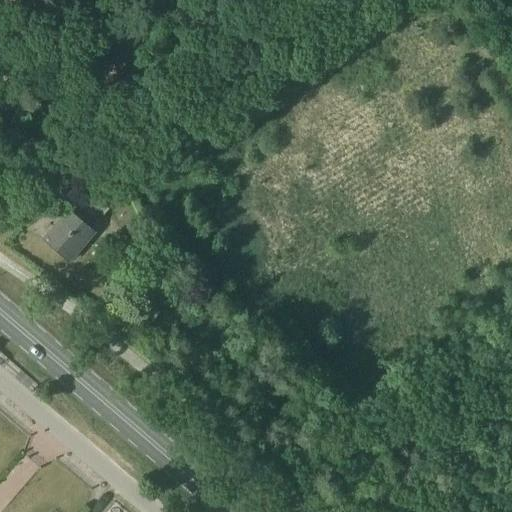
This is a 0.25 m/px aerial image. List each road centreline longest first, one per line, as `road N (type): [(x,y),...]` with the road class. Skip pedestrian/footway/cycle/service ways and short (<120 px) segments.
road 1 (track): [(0,215),(327,0)]
road 2 (primary): [(231,511),(0,311)]
road 3 (unclassified): [(157,511),(0,374)]
